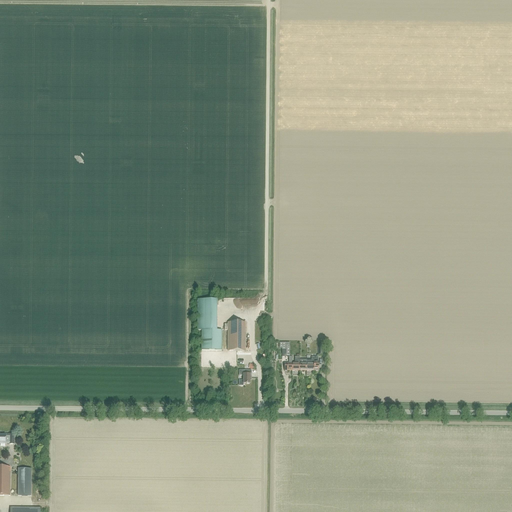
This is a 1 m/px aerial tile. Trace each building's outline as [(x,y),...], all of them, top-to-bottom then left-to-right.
[(201,351),(221,351),(222,331),(216,331),(217,300),(197,300),(197,331),(201,331),(201,351)] [(245,351),(245,323),(228,323),(228,351),(245,351)] [(289,343),(283,343),(279,343),(279,348),(282,348),(282,357),(286,357),(286,356),(289,356),(289,343)] [(306,360),(306,371),(314,371),(314,370),(318,370),(318,357),(311,357),(311,360),(306,360)] [(250,384),(250,371),(239,370),(239,376),(243,376),(243,381),(239,381),(239,386),(243,386),(243,384),(250,384)] [(0,443),(5,444),(5,443),(9,443),(9,445),(14,445),(14,435),(9,435),(5,435),(5,436),(0,435),(0,443)] [(0,495),(10,496),(10,468),(0,467),(0,495)] [(18,469),(18,496),(31,497),(31,469),(18,469)]
